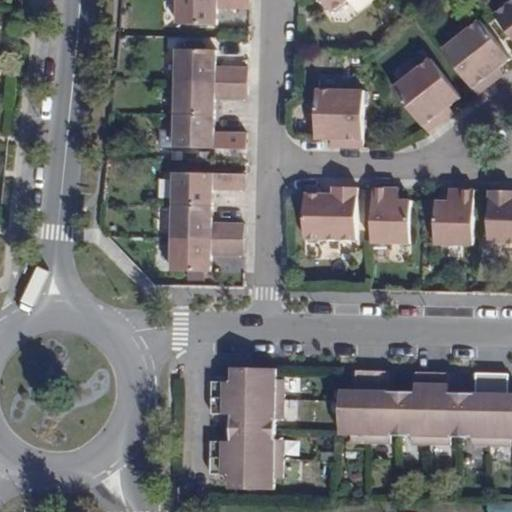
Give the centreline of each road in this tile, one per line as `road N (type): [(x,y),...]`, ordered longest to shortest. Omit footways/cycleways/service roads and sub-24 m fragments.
road 1 (tertiary): [(57,314),(56,234),(79,0)]
road 2 (residential): [(266,329),(511,335)]
road 3 (residential): [(98,324),(266,329)]
road 4 (residential): [(270,163),(266,329)]
road 5 (residential): [(267,0),(270,163)]
road 6 (tertiary): [(107,456),(125,437),(138,388),(132,362),(98,324)]
road 7 (residential): [(270,163),(416,167)]
road 8 (residential): [(511,94),(416,167)]
